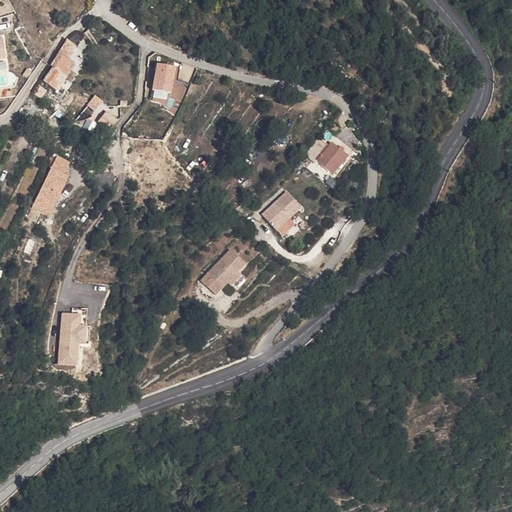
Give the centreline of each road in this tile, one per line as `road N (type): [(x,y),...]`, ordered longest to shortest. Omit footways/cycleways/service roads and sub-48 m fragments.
road 1 (unclassified): [(263,364),(266,341),(363,221),(372,176),(355,115),(173,55),(104,7)]
road 2 (secondary): [(263,364),(410,233),(468,118),(480,74),(435,0)]
road 3 (secondary): [(0,493),(54,446),(263,364)]
road 4 (unknown): [(136,36),(134,89),(116,153),(76,207)]
road 5 (residential): [(0,123),(68,28),(104,7)]
